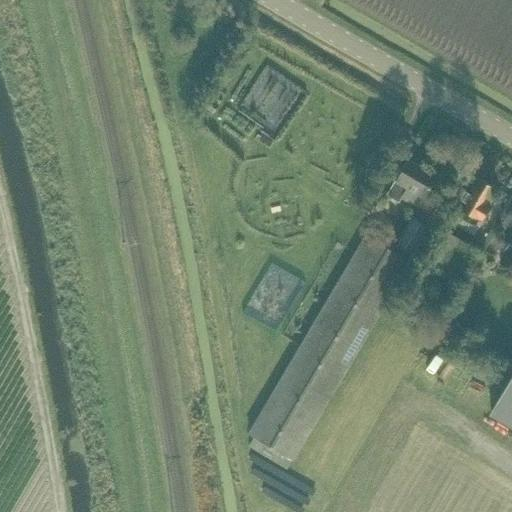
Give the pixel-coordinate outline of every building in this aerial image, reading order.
[(426,200),(440,175),(409,158),(388,194),(399,200),(401,197),(413,203),(419,194),(426,200)] [(496,188),(487,183),(477,177),(461,206),(463,208),(459,215),(471,221),(475,214),(483,218),(490,204),(488,203),(496,188)] [(397,241),(392,249),(366,233),(248,433),(254,436),(249,445),(284,465),(288,457),(295,460),(412,261),(411,260),(431,227),(411,214),(396,241),(397,241)] [(480,249),(447,230),(432,255),(465,274),(480,249)] [(508,250),(501,262),(511,268),(511,239),(507,249),(508,250)] [(440,325),(449,338),(463,328),(453,315),(440,325)] [(511,375),(490,414),(511,427),(511,375)]
